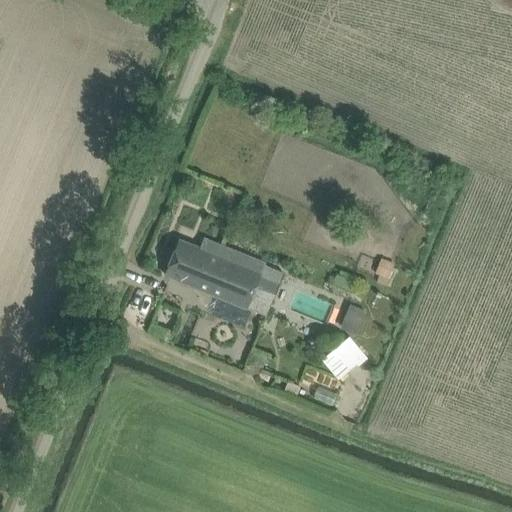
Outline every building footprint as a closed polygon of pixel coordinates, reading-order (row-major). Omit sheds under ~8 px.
[(165,274),(184,282),(265,313),(281,270),(263,264),(263,263),(221,247),(204,240),(200,249),(180,240),(165,274)] [(392,263),(381,259),(375,273),(387,277),(392,263)] [(147,333),(169,342),(173,332),(151,323),(147,333)] [(255,333),(244,329),(239,341),(250,346),(255,333)] [(321,356),(338,378),(368,355),(350,333),(321,356)] [(243,370),(257,376),(267,354),(253,348),(243,370)] [(284,390),(296,394),(299,386),(287,382),(284,390)] [(313,398),(332,405),(333,404),(337,393),(318,386),(314,396),(313,398)]
